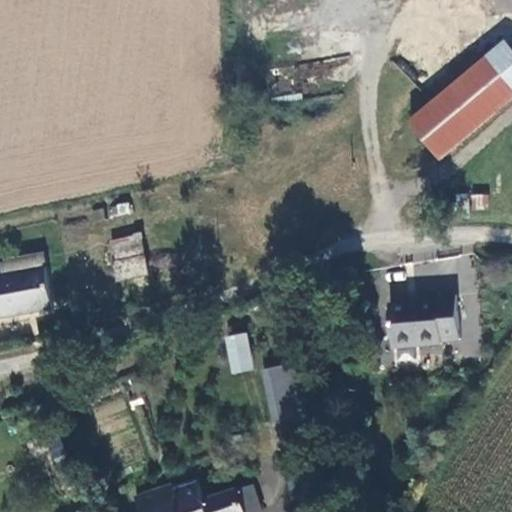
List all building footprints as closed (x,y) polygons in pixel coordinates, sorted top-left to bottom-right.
[(511,0),(501,0),(502,14),(511,13),(511,0)] [(443,159),(449,154),(511,102),(511,38),(412,122),(443,159)] [(471,210),(488,210),(488,194),(471,194),(471,210)] [(150,274),(142,239),(114,245),(121,280),(150,274)] [(4,275),(0,276),(0,323),(57,312),(48,266),(45,252),(1,262),(4,275)] [(444,342),(462,340),(459,296),(439,297),(439,300),(421,301),(421,304),(392,306),(395,345),(420,344),(421,346),(444,344),(444,342)] [(230,374),(253,370),(246,332),(223,335),(230,374)] [(305,362),(266,371),(282,438),(320,430),(305,362)] [(49,396),(39,401),(63,461),(64,460),(73,482),(84,477),(49,396)] [(102,435),(132,424),(121,396),(91,407),(102,435)] [(328,484),(316,448),(304,452),(317,488),(328,484)] [(264,511),(255,485),(207,502),(198,477),(170,486),(136,498),(140,511),(264,511)]
